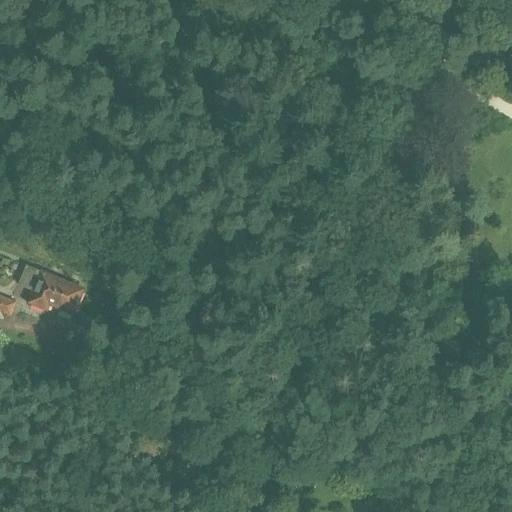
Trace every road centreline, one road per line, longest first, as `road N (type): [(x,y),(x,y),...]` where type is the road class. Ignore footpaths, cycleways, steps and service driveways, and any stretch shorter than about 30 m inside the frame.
road 1 (tertiary): [(236,511),(445,0)]
road 2 (track): [(0,370),(251,475)]
road 3 (track): [(0,429),(219,511)]
